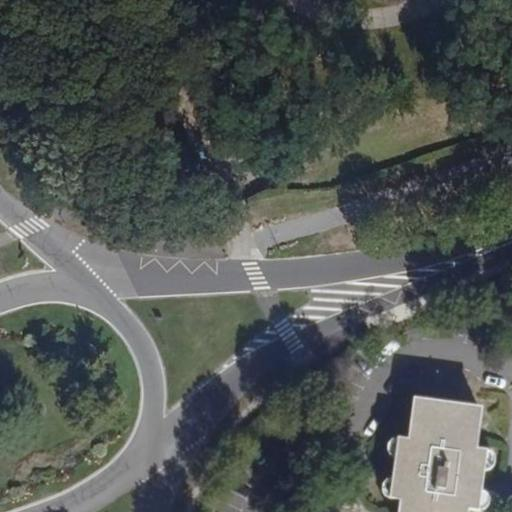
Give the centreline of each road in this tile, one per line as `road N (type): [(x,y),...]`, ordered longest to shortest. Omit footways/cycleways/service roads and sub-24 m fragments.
road 1 (residential): [(476,251),(82,286)]
road 2 (residential): [(153,446),(289,342),(476,251)]
road 3 (residential): [(153,420),(151,371),(127,326),(103,305)]
